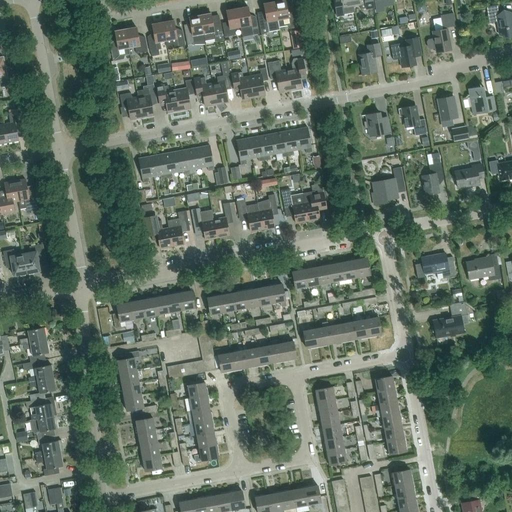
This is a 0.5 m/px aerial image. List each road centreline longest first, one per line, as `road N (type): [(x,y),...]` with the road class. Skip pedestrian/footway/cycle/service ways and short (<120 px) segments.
road 1 (residential): [(61,151),(432,81),(463,62),(511,52)]
road 2 (residential): [(383,230),(82,287)]
road 3 (residential): [(103,499),(82,287)]
road 4 (residential): [(436,511),(407,354)]
road 5 (residential): [(61,151),(32,0)]
road 6 (residential): [(241,471),(228,396),(294,377)]
road 7 (residential): [(241,471),(306,452),(294,377)]
road 8 (residential): [(103,499),(241,471)]
road 9 (residential): [(82,287),(61,151)]
road 10 (residential): [(511,206),(383,230)]
road 11 (residential): [(407,354),(383,230)]
